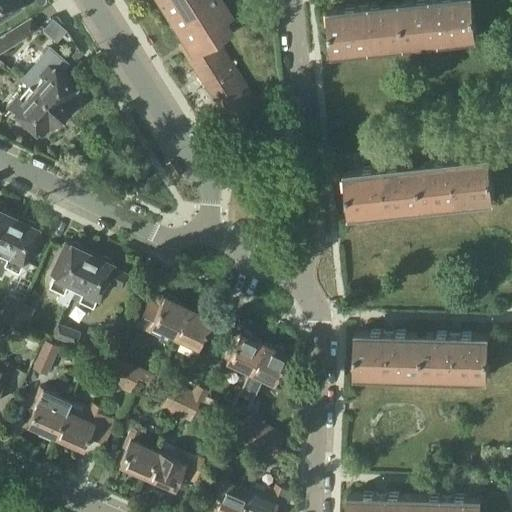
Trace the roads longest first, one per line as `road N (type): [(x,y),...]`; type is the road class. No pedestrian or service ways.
road 1 (residential): [(294,282),(320,237),(292,0)]
road 2 (residential): [(207,238),(199,182),(92,0)]
road 3 (residential): [(318,511),(324,345),(316,313),(294,282)]
road 4 (residential): [(207,238),(167,240),(0,161)]
